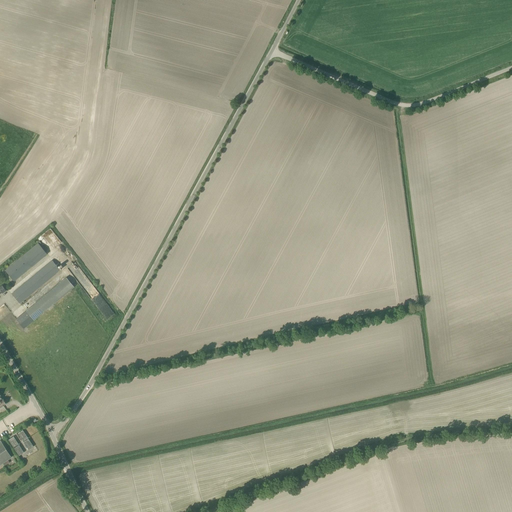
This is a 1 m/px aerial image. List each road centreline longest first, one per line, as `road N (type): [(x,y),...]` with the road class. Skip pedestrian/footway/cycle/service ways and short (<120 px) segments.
road 1 (unclassified): [(50,430),(95,375),(271,51)]
road 2 (track): [(511,428),(403,440),(201,511)]
road 3 (track): [(95,375),(409,303)]
road 4 (unclassified): [(271,51),(405,102),(511,62)]
